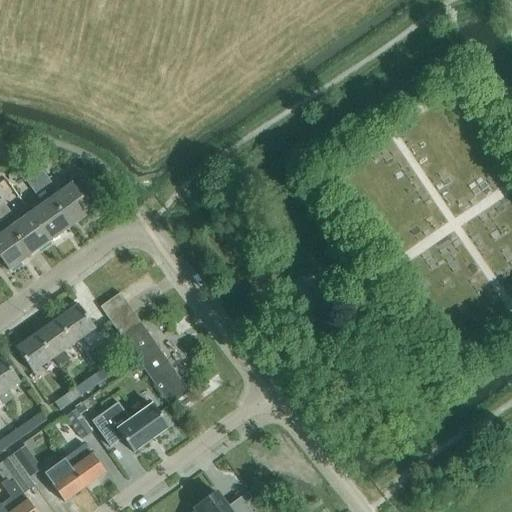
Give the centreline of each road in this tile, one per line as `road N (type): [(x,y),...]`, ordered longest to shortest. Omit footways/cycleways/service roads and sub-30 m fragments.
road 1 (residential): [(272,393),(137,219)]
road 2 (residential): [(107,511),(272,393)]
road 3 (residential): [(0,318),(137,219)]
road 4 (residential): [(365,511),(272,393)]
